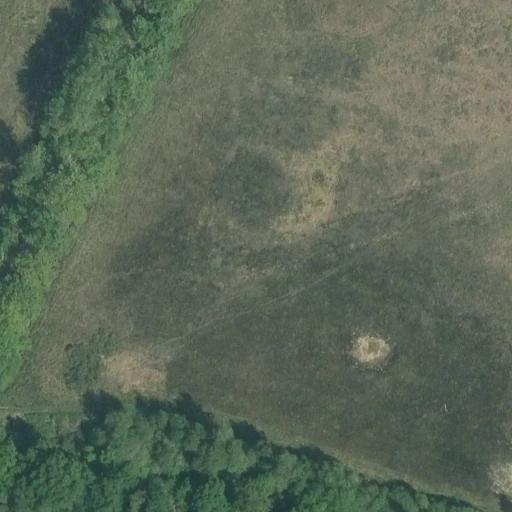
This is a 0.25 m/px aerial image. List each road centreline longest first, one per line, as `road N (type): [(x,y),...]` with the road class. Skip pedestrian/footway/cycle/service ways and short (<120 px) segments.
road 1 (track): [(0,294),(150,0)]
road 2 (track): [(188,511),(0,453)]
